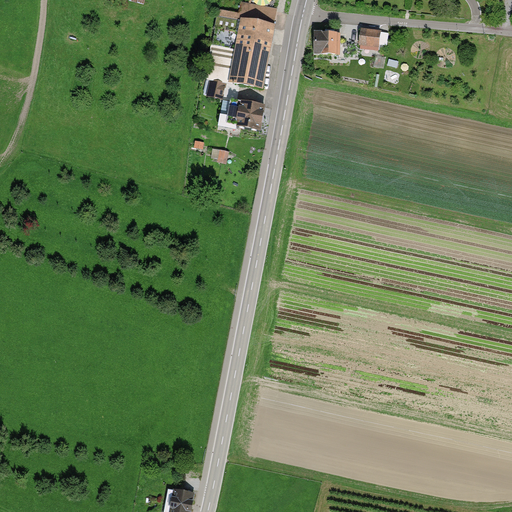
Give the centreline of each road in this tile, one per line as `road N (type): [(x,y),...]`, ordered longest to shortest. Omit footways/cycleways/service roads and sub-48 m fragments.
road 1 (secondary): [(207,511),(303,13)]
road 2 (residential): [(511,33),(303,13)]
